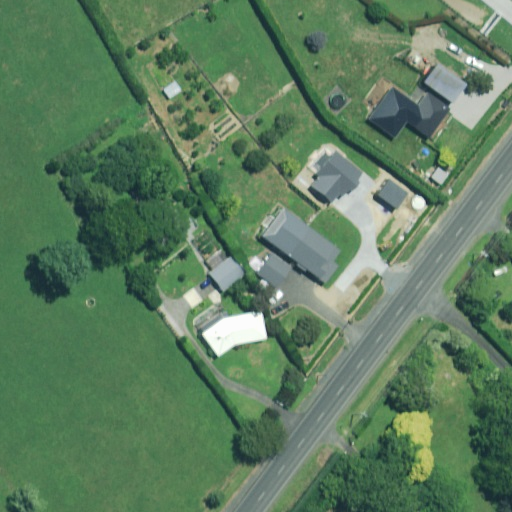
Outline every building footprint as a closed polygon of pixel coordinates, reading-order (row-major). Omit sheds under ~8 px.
[(464,86),(435,66),(422,84),(451,104),(464,86)] [(189,86),(183,77),(164,91),(170,99),(189,86)] [(449,109),(426,94),(406,123),(429,139),(449,109)] [(417,105),(407,99),(400,109),(410,116),(417,105)] [(175,215),(150,195),(140,207),(165,227),(175,215)] [(271,242),(279,248),(273,256),(270,254),(254,276),(275,290),(294,263),(324,284),(337,267),(330,262),(338,252),(296,223),(293,228),(284,222),(271,242)] [(242,276),(222,250),(207,262),(214,271),(208,275),(223,292),(242,276)] [(198,328),(202,334),(200,334),(216,358),(235,345),(265,339),(259,311),(227,317),(224,319),(220,313),(198,328)]
